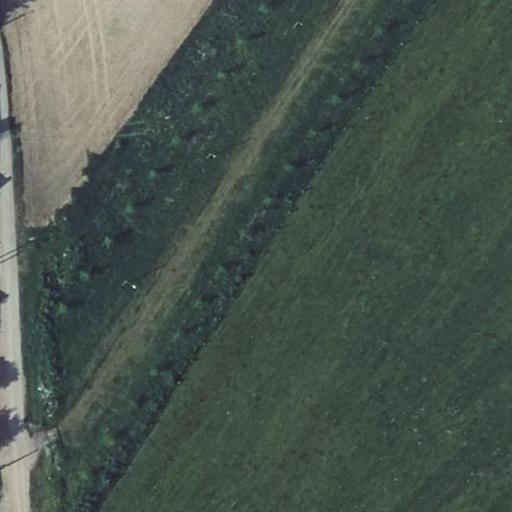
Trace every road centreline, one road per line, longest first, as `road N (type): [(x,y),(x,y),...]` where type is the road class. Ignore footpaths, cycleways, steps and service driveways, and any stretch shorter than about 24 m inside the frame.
road 1 (track): [(20,511),(355,0)]
road 2 (unclassified): [(0,107),(20,511)]
